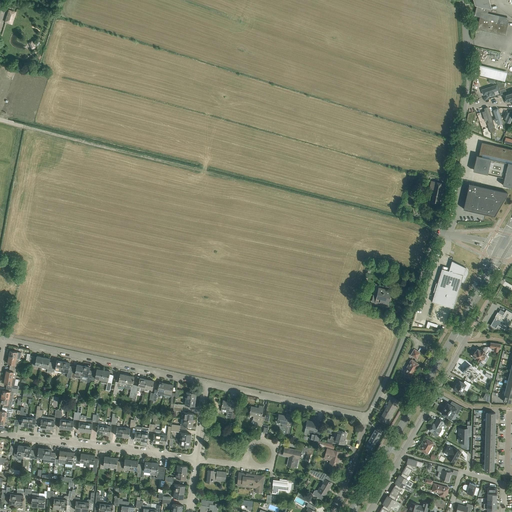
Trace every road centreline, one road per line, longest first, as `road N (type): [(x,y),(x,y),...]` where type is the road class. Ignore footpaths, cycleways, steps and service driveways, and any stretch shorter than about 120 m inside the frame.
road 1 (residential): [(203,381),(3,339)]
road 2 (residential): [(195,460),(0,433)]
road 3 (residential): [(365,417),(203,381)]
road 4 (unclassified): [(450,234),(436,230),(465,104)]
road 5 (residential): [(400,453),(465,339)]
road 6 (secondary): [(388,448),(453,335)]
road 7 (unclassified): [(365,417),(414,297)]
